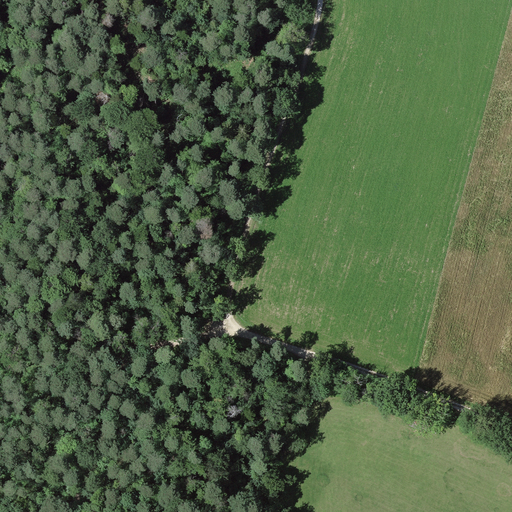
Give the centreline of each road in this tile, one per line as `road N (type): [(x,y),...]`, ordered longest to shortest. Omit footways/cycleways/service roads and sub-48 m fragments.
road 1 (track): [(233,323),(235,273),(319,0)]
road 2 (track): [(511,432),(233,323)]
road 3 (track): [(71,511),(120,369),(152,345),(233,323)]
